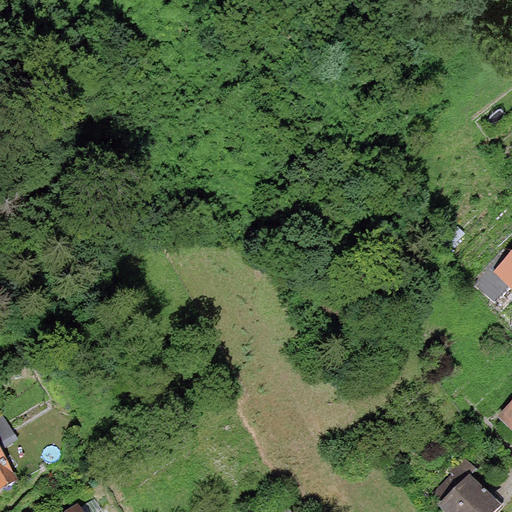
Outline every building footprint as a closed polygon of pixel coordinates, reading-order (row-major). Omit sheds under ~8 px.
[(511,257),(504,249),(473,281),(495,303),(510,287),(511,288),(511,257)] [(511,406),(500,419),(511,431),(511,406)] [(0,447),(2,450),(19,439),(2,412),(0,413),(0,447)] [(0,489),(19,479),(2,450),(0,447),(0,489)] [(443,503),(439,506),(444,511),(499,511),(503,509),(474,478),(480,472),(464,456),(449,470),(454,476),(435,494),(443,503)] [(293,511),(286,500),(267,511),(293,511)] [(85,511),(81,503),(64,511),(85,511)]
